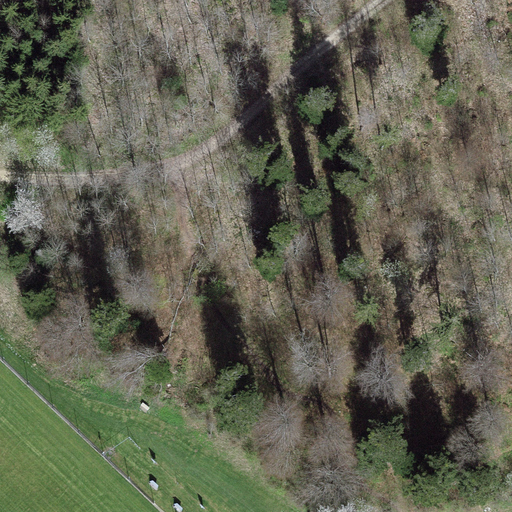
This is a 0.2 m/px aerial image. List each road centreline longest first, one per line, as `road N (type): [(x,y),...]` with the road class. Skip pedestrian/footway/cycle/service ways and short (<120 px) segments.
road 1 (track): [(181,165),(394,0)]
road 2 (track): [(0,170),(106,175),(181,165)]
